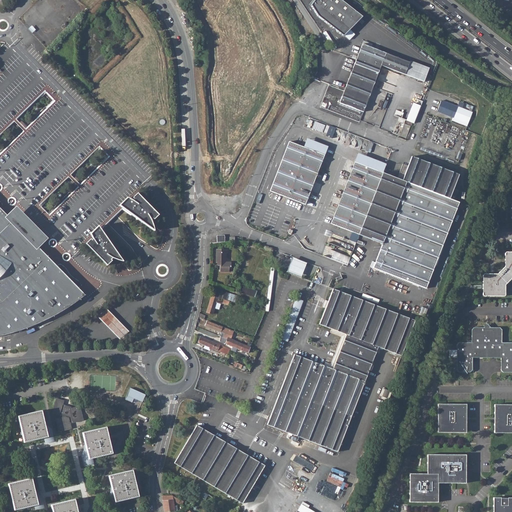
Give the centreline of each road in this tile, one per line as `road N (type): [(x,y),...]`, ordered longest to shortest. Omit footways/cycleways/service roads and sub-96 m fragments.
road 1 (unclassified): [(163,0),(190,79),(197,206)]
road 2 (track): [(431,389),(488,237),(496,235)]
road 3 (residential): [(150,366),(96,353),(0,361)]
road 4 (unclassified): [(200,227),(199,273),(180,350)]
road 5 (residential): [(155,511),(168,388)]
